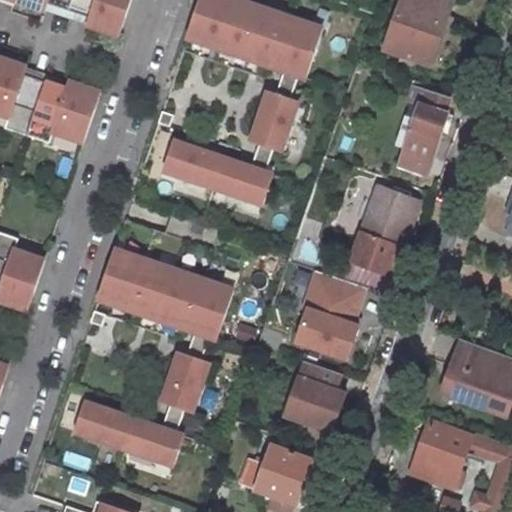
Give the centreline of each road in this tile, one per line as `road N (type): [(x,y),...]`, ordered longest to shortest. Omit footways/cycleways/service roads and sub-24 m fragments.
road 1 (residential): [(346,511),(511,57)]
road 2 (residential): [(151,0),(0,455)]
road 3 (unknown): [(125,77),(0,32)]
